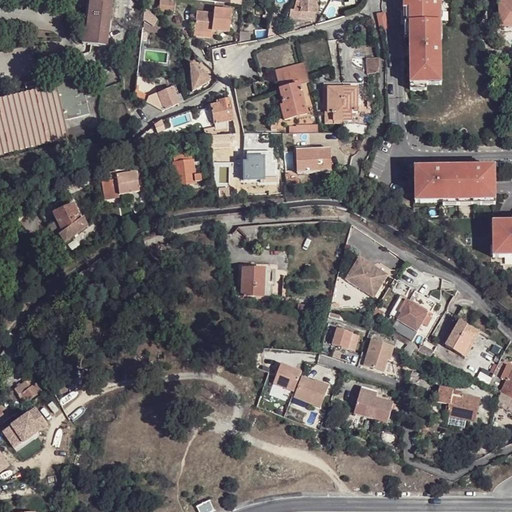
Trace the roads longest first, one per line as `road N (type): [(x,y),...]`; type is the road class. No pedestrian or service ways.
road 1 (unclassified): [(38,215),(65,171),(219,84),(255,46),(376,6)]
road 2 (residential): [(224,224),(348,221),(460,282),(511,336)]
road 3 (residential): [(322,362),(404,389),(411,459),(448,476),(511,450)]
road 4 (residential): [(256,511),(511,503)]
road 5 (residential): [(376,6),(382,115),(360,165)]
